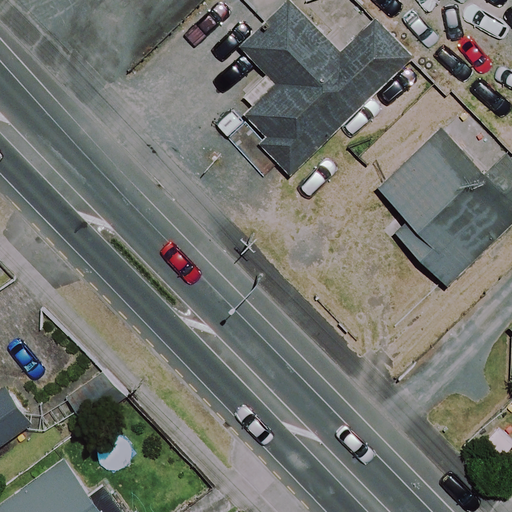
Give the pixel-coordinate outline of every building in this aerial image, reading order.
[(344,50),(294,0),(245,49),(275,80),(244,111),(298,168),(412,56),(376,19),(344,50)] [(511,231),(511,161),(479,125),(388,209),(456,283),(511,231)] [(126,402),(98,374),(67,404),(96,432),(126,402)] [(0,390),(0,445),(30,425),(5,387),(0,390)] [(90,498),(60,459),(0,504),(0,511),(115,511),(99,491),(90,498)]
